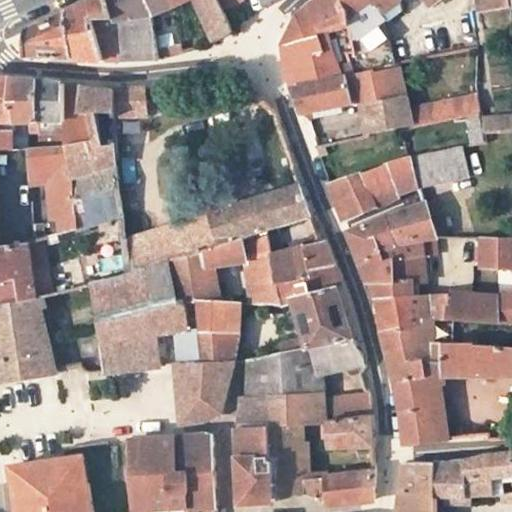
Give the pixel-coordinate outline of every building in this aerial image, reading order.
[(95,19),(114,19),(108,0),(92,0),(65,11),(65,12),(69,27),(72,43),(73,59),(104,61),(95,19)] [(108,0),(114,19),(122,60),(146,59),(140,18),(152,17),(178,5),(176,0),(108,0)] [(176,0),(178,5),(190,0),(194,0),(213,40),(232,31),(221,7),(218,0),(176,0)] [(316,0),(298,14),(282,45),(328,32),(351,26),(348,9),(341,0),(316,0)] [(341,0),(348,9),(351,26),(352,31),(397,0),(341,0)] [(65,11),(27,28),(24,55),(73,59),(72,43),(69,27),(65,12),(65,11)] [(122,60),(114,19),(95,19),(104,61),(122,60)] [(290,86),(343,75),(339,65),(334,56),(331,46),(329,36),(328,32),(282,45),(286,71),(290,86)] [(158,58),(183,52),(181,44),(157,49),(158,58)] [(352,62),(339,65),(343,75),(356,72),(352,62)] [(361,106),(406,96),(400,65),(377,70),(374,68),(356,72),(343,75),(290,86),(294,99),(299,114),(309,112),(355,103),(361,106)] [(0,111),(7,111),(13,111),(10,78),(0,77),(0,111)] [(39,79),(10,78),(13,111),(18,111),(19,133),(40,132),(40,122),(39,79)] [(63,81),(39,79),(40,122),(65,122),(63,81)] [(65,122),(66,131),(66,145),(93,139),(89,112),(80,112),(80,85),(63,81),(65,122)] [(146,107),(174,104),(172,84),(143,86),(146,107)] [(80,85),(80,112),(89,112),(114,113),(115,111),(115,89),(80,85)] [(143,86),(115,89),(115,111),(146,112),(146,107),(143,86)] [(476,94),(409,108),(412,125),(466,113),(479,111),(476,94)] [(409,108),(406,96),(361,106),(367,135),(400,128),(412,125),(409,108)] [(0,133),(8,133),(7,111),(0,111),(0,133)] [(159,225),(146,112),(115,111),(114,113),(116,134),(118,165),(127,235),(159,225)] [(466,113),(471,143),(484,140),(482,131),(479,111),(466,113)] [(311,119),(309,112),(299,114),(300,118),(304,117),(304,119),(305,120),(307,120),(311,119)] [(66,131),(65,122),(40,122),(40,132),(66,131)] [(40,147),(66,145),(66,131),(40,132),(40,147)] [(40,132),(19,133),(23,148),(28,148),(40,147),(40,132)] [(0,149),(23,148),(19,133),(8,133),(0,133),(0,149)] [(66,145),(70,179),(118,165),(116,134),(93,139),(66,145)] [(327,154),(324,144),(318,145),(314,146),(318,156),(327,154)] [(28,148),(34,183),(50,181),(70,179),(66,145),(40,147),(28,148)] [(467,176),(460,146),(413,156),(419,185),(420,187),(467,176)] [(413,156),(410,157),(387,163),(389,165),(361,174),(361,172),(328,183),(331,190),(344,222),(398,198),(397,195),(420,187),(419,185),(413,156)] [(29,243),(33,270),(37,297),(44,295),(92,283),(116,278),(131,271),(127,235),(118,165),(70,179),(79,228),(56,235),(29,243)] [(50,181),(56,235),(79,228),(70,179),(50,181)] [(304,200),(298,184),(175,220),(184,255),(243,237),(264,231),(310,217),(304,200)] [(437,214),(433,199),(425,202),(429,216),(437,214)] [(434,236),(429,216),(425,202),(387,215),(398,243),(423,238),(427,238),(434,236)] [(381,251),(398,243),(387,215),(348,231),(352,244),(358,261),(381,251)] [(175,220),(159,225),(127,235),(131,271),(169,259),(173,258),(184,255),(175,220)] [(246,260),(244,261),(248,303),(275,304),(276,282),(269,255),(264,231),(243,237),(246,260)] [(423,238),(423,247),(434,248),(434,236),(427,238),(423,238)] [(203,300),(198,268),(214,265),(244,261),(246,260),(243,237),(184,255),(173,258),(182,300),(186,299),(196,300),(203,300)] [(398,243),(381,251),(384,264),(394,260),(424,255),(423,247),(423,238),(398,243)] [(511,239),(482,238),(482,266),(511,266),(511,239)] [(290,248),(269,255),(276,282),(306,275),(312,292),(338,284),(343,283),(333,259),(325,240),(319,242),(310,243),(290,248)] [(0,284),(19,277),(33,270),(29,243),(11,245),(0,245),(0,284)] [(372,288),(373,299),(407,296),(406,281),(426,280),(424,255),(394,260),(384,264),(381,251),(358,261),(365,281),(371,281),(372,288)] [(116,278),(92,283),(104,372),(159,366),(156,333),(172,331),(190,329),(186,299),(182,300),(178,301),(169,259),(131,271),(116,278)] [(221,301),(214,265),(198,268),(203,300),(221,301)] [(33,270),(19,277),(21,292),(22,300),(37,297),(33,270)] [(300,327),(303,337),(306,348),(354,338),(345,309),(338,284),(312,292),(306,275),(276,282),(280,304),(281,304),(293,301),(300,327)] [(0,297),(21,292),(19,277),(0,284),(0,297)] [(417,325),(425,319),(446,319),(449,293),(407,296),(373,299),(374,309),(375,316),(380,332),(417,325)] [(511,295),(449,293),(446,319),(454,319),(511,321),(511,295)] [(48,372),(36,310),(44,308),(47,308),(44,295),(37,297),(22,300),(0,305),(0,381),(56,377),(55,371),(48,372)] [(199,332),(239,333),(240,302),(221,301),(203,300),(196,300),(199,328),(199,332)] [(281,304),(289,330),(300,327),(293,301),(281,304)] [(56,371),(44,308),(36,310),(48,372),(55,371),(56,371)] [(441,375),(442,342),(453,342),(454,319),(446,319),(425,319),(417,325),(380,332),(387,356),(393,381),(441,375)] [(190,329),(172,331),(174,362),(199,362),(199,328),(190,329)] [(234,361),(239,333),(199,332),(199,362),(234,361)] [(306,348),(303,337),(278,342),(281,354),(306,348)] [(269,395),(319,393),(316,377),(315,369),(365,359),(355,338),(354,338),(306,348),(281,354),(247,361),(246,395),(241,396),(237,425),(269,424),(269,395)] [(438,441),(432,387),(444,386),(443,376),(511,376),(511,346),(474,345),(474,343),(453,342),(442,342),(441,375),(393,381),(402,421),(404,444),(421,443),(438,441)] [(315,369),(316,377),(366,367),(365,359),(315,369)] [(234,361),(199,362),(174,362),(179,423),(205,421),(220,413),(234,361)] [(450,432),(444,386),(432,387),(438,441),(450,439),(450,432)] [(367,393),(366,392),(325,398),(327,419),(371,414),(367,393)] [(328,423),(327,419),(325,398),(325,393),(319,393),(269,395),(269,424),(303,424),(328,423)] [(327,419),(328,423),(329,446),(373,445),(373,432),(373,414),(371,414),(327,419)] [(270,453),(269,424),(237,425),(241,501),(276,499),(270,453)] [(333,505),(373,499),(373,468),(311,476),(303,424),(269,424),(270,453),(276,499),(303,491),(333,505)] [(466,430),(450,432),(450,439),(467,438),(466,430)] [(140,510),(191,508),(216,507),(213,435),(209,433),(134,438),(140,510)] [(491,478),(504,477),(511,476),(511,452),(466,460),(470,496),(492,496),(491,478)] [(91,511),(82,455),(57,460),(22,465),(25,491),(16,492),(19,511),(91,511)] [(470,504),(470,496),(466,460),(447,463),(404,463),(399,500),(397,511),(437,511),(438,498),(448,498),(448,504),(470,504)] [(505,495),(504,477),(491,478),(492,496),(505,495)]
